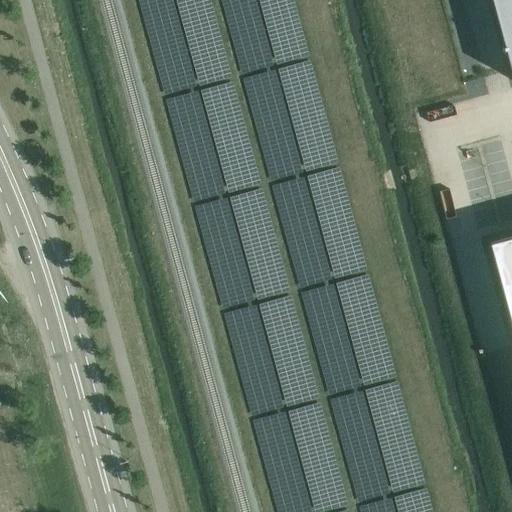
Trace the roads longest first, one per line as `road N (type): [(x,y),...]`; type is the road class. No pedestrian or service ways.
road 1 (tertiary): [(113,511),(69,345),(0,155)]
road 2 (unknown): [(477,0),(511,117)]
